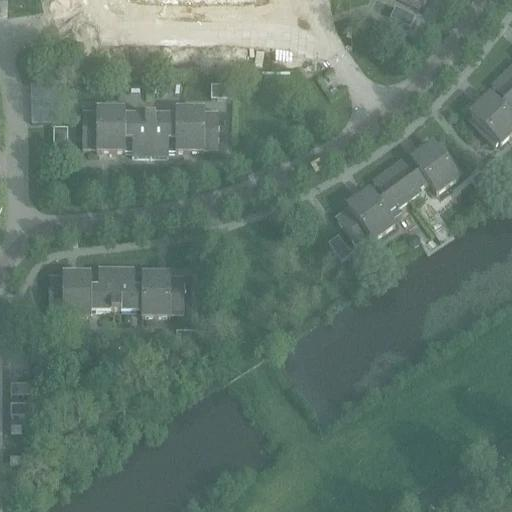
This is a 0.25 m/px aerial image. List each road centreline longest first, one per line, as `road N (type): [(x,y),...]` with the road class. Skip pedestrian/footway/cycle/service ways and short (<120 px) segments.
road 1 (residential): [(380,120),(281,183),(236,200),(172,217),(16,225)]
road 2 (residential): [(16,225),(18,148),(0,54)]
road 3 (residential): [(486,0),(419,87),(380,120)]
road 4 (residential): [(380,120),(317,26),(315,0)]
